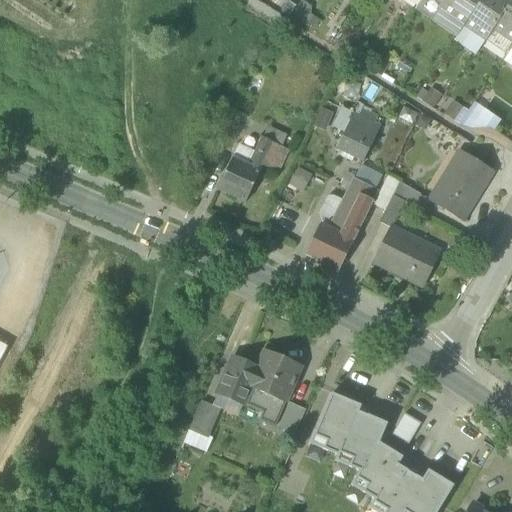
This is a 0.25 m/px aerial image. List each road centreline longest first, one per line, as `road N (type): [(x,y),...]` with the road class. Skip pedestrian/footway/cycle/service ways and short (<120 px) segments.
road 1 (secondary): [(438,365),(288,288),(0,169)]
road 2 (residential): [(438,365),(511,239)]
